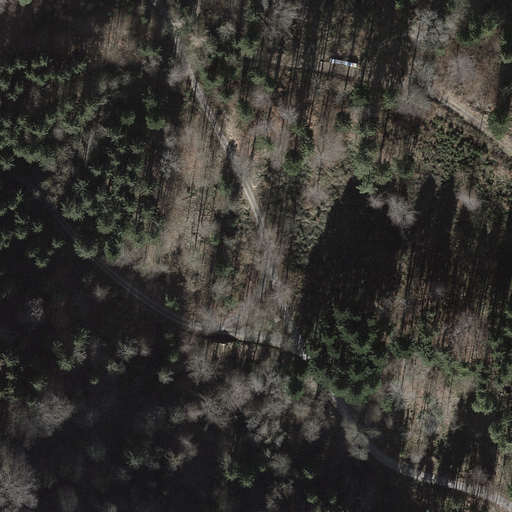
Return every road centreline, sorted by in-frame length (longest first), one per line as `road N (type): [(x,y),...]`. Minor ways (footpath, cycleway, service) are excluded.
road 1 (track): [(511,506),(407,474),(379,454),(299,347),(209,331),(130,292),(0,174)]
road 2 (track): [(299,347),(247,181),(155,0)]
road 3 (track): [(511,148),(413,85),(227,47),(188,0)]
